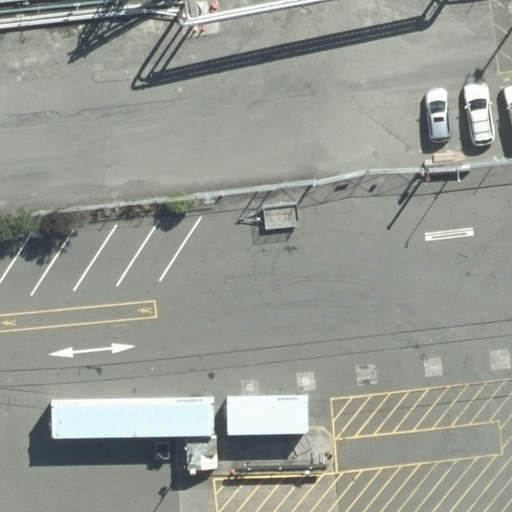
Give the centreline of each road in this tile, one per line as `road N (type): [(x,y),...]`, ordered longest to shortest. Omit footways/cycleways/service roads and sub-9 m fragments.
road 1 (unclassified): [(377,87),(0,126)]
road 2 (unclassified): [(511,50),(377,87)]
